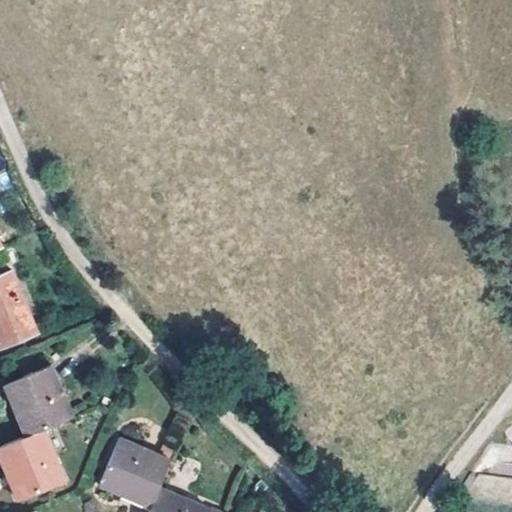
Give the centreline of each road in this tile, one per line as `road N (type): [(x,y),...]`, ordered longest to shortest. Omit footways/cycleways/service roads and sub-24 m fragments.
road 1 (track): [(315,511),(72,252),(0,108)]
road 2 (unclassified): [(425,511),(511,395)]
